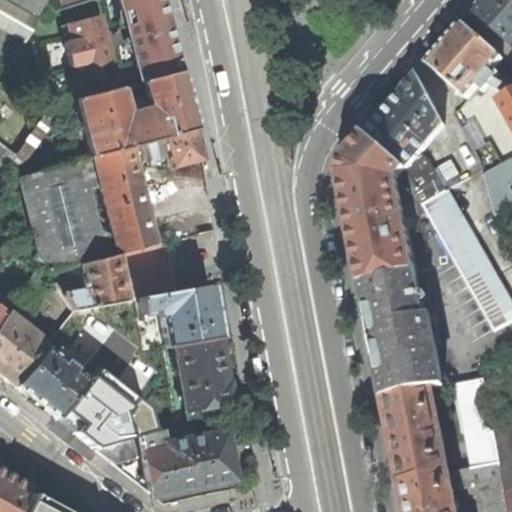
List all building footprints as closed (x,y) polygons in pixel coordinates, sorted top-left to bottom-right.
[(0,0),(0,61),(8,68),(47,0),(0,0)] [(56,0),(59,9),(94,0),(56,0)] [(167,24),(160,0),(119,0),(126,25),(119,27),(112,35),(111,30),(104,32),(103,26),(100,15),(66,24),(70,40),(64,41),(70,66),(76,65),(81,82),(115,73),(109,51),(115,49),(123,40),(130,38),(141,81),(142,80),(180,70),(167,24)] [(511,47),(511,0),(486,0),(474,14),(511,47)] [(484,93),(501,75),(495,69),(503,59),(465,25),(449,43),(429,66),(468,101),(478,88),(484,93)] [(186,95),(180,70),(142,80),(146,94),(149,107),(124,114),(121,100),(117,87),(76,98),(79,110),(69,112),(74,130),(84,127),(92,156),(130,146),(145,142),(196,129),(186,95)] [(54,106),(67,101),(63,90),(42,72),(30,87),(54,106)] [(511,76),(502,83),(509,97),(511,95),(511,76)] [(495,333),(511,323),(511,305),(428,163),(421,155),(445,126),(419,78),(394,107),(368,136),(408,171),(421,191),(417,195),(427,214),(495,333)] [(146,94),(121,100),(124,114),(149,107),(146,94)] [(511,159),(485,174),(495,212),(497,216),(511,207),(511,95),(509,97),(500,102),(511,122),(511,159)] [(199,144),(196,129),(145,142),(150,161),(165,157),(168,167),(203,158),(199,144)] [(406,221),(427,214),(417,195),(421,191),(408,171),(406,172),(367,137),(341,169),(349,213),(363,286),(416,275),(406,221)] [(49,272),(81,264),(156,244),(146,207),(130,146),(92,156),(19,176),(38,251),(34,256),(43,264),(49,272)] [(73,287),(59,289),(72,311),(136,299),(174,293),(169,267),(165,242),(156,244),(81,264),(88,290),(74,293),(73,287)] [(424,321),(416,275),(363,286),(366,302),(380,376),(393,371),(433,363),(438,357),(430,319),(424,321)] [(51,311),(64,322),(72,311),(59,289),(55,282),(44,296),(55,305),(51,311)] [(210,286),(174,293),(136,299),(144,352),(163,349),(174,346),(220,338),(215,310),(210,286)] [(36,403),(94,450),(161,430),(178,425),(163,349),(144,352),(136,299),(72,311),(64,322),(45,346),(14,386),(36,403)] [(0,375),(14,386),(45,346),(35,339),(37,337),(5,311),(4,313),(0,317),(0,375)] [(225,369),(220,338),(174,346),(186,410),(232,402),(225,369)] [(444,390),(438,357),(433,363),(393,371),(380,376),(385,401),(434,392),(444,390)] [(458,387),(473,470),(499,465),(491,422),(483,383),(458,387)] [(392,439),(401,483),(448,474),(434,392),(385,401),(392,439)] [(511,511),(511,418),(491,422),(499,465),(509,511),(511,511)] [(153,496),(236,479),(229,447),(225,430),(163,443),(161,430),(94,450),(113,464),(141,456),(147,491),(153,496)] [(487,511),(509,511),(499,465),(473,470),(448,474),(401,483),(406,511),(455,511),(452,493),(483,487),(487,511)] [(0,511),(8,511),(24,486),(1,473),(0,472),(0,511)] [(65,511),(31,494),(20,511),(65,511)]
